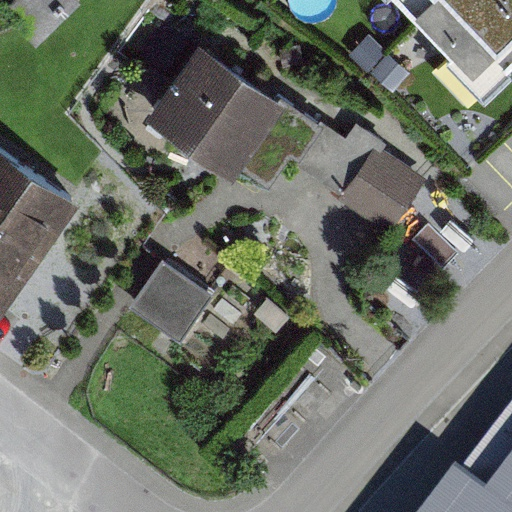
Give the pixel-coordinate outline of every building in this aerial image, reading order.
[(17,0),(10,7),(19,27),(37,46),(81,3),(78,0),(17,0)] [(511,0),(414,0),(454,41),(446,48),(485,89),(511,62),(511,56),(509,53),(511,50),(511,0)] [(283,110),(199,51),(149,120),(233,180),(283,110)] [(97,204),(0,140),(0,298),(24,315),(97,204)] [(427,180),(381,149),(345,201),(392,233),(427,180)] [(134,305),(185,341),(220,293),(169,257),(134,305)] [(431,511),(511,511),(511,462),(486,496),(460,476),(431,511)]
